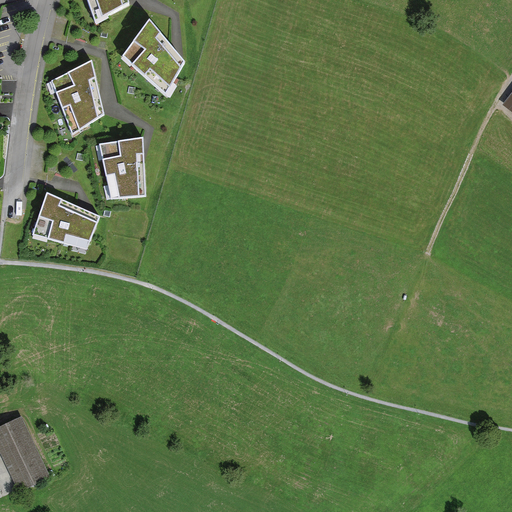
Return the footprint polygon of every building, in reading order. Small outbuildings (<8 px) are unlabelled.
[(130,0),(87,0),(96,24),(133,7),(130,0)] [(186,63),(151,21),(123,57),(165,95),(186,63)] [(92,63),(54,83),(74,135),(104,114),(92,63)] [(511,94),(503,106),(511,113),(511,94)] [(101,146),(111,200),(146,197),(142,140),(101,146)] [(100,218),(47,193),(33,234),(87,249),(100,218)] [(21,419),(0,428),(0,448),(20,492),(49,479),(21,419)]
